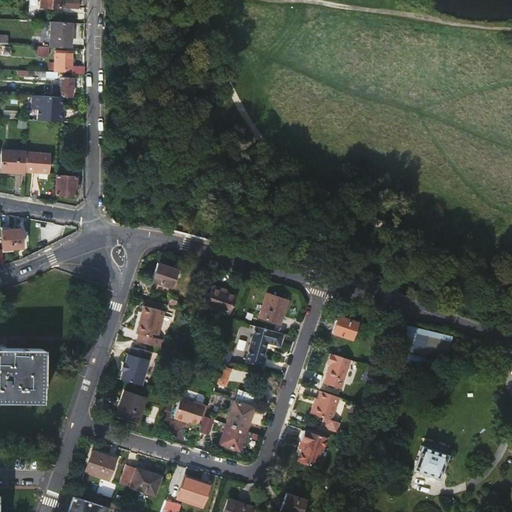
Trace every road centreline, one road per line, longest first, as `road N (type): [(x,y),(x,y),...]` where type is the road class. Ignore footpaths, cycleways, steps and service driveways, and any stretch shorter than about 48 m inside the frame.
road 1 (track): [(511,286),(443,257),(293,171),(235,99),(198,0)]
road 2 (residential): [(324,284),(264,457),(251,471),(74,424)]
road 3 (secondary): [(102,234),(166,239),(324,284)]
road 4 (residential): [(94,0),(93,221)]
road 5 (residential): [(74,424),(122,275),(119,252),(102,234)]
road 6 (secondary): [(324,284),(511,344)]
